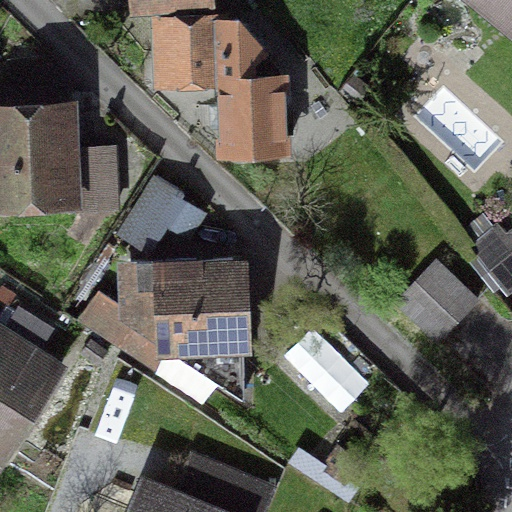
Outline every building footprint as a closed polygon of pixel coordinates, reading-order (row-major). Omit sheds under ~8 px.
[(511,0),(475,0),(511,30),(511,0)] [(217,80),(260,54),(239,23),(156,25),(158,82),(217,80)] [(260,54),(217,80),(220,155),(281,153),(278,77),(261,77),(260,54)] [(0,204),(67,201),(68,211),(112,209),(110,152),(67,154),(64,94),(0,96),(0,204)] [(318,135),(328,140),(337,134),(337,123),(327,118),(318,124),(318,135)] [(175,193),(176,192),(152,177),(127,216),(133,220),(121,238),(142,251),(160,223),(180,235),(195,211),(178,200),(180,195),(175,193)] [(511,266),(488,236),(472,249),(503,289),(511,282),(511,266)] [(76,320),(166,377),(167,355),(240,399),(236,270),(193,272),(193,260),(128,263),(130,324),(92,297),(76,320)] [(392,304),(434,344),(474,302),(432,262),(392,304)] [(0,459),(55,369),(0,335),(0,459)] [(79,354),(97,366),(106,353),(88,341),(79,354)] [(207,396),(171,371),(166,377),(163,383),(200,407),(207,396)] [(354,466),(334,453),(323,470),(292,450),(284,462),(335,496),(354,466)] [(205,511),(202,511),(201,511),(169,511),(136,498),(130,511),(205,511)]
